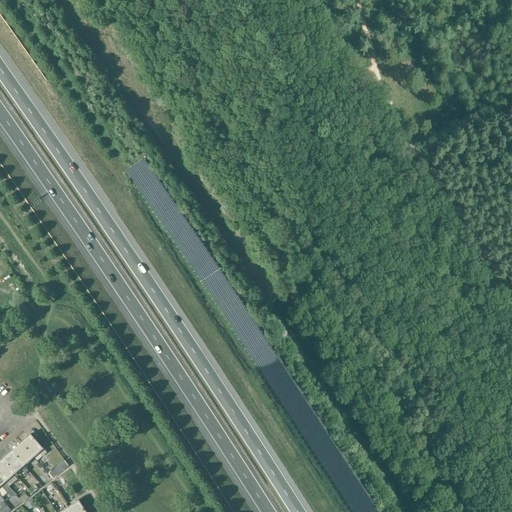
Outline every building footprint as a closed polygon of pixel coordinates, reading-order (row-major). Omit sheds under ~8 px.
[(47,453),(30,434),(21,443),(34,457),(39,452),(43,456),(47,453)] [(34,457),(21,443),(11,451),(24,465),(34,457)] [(11,451),(2,459),(15,474),(20,469),(25,474),(29,471),(24,465),(11,451)] [(15,474),(2,459),(0,460),(0,475),(5,482),(15,474)] [(0,486),(1,485),(12,497),(15,494),(5,482),(0,475),(0,486)] [(67,507),(70,511),(86,511),(78,500),(67,507)] [(0,505),(2,508),(0,509),(0,511),(9,511),(11,511),(4,502),(0,505)]
